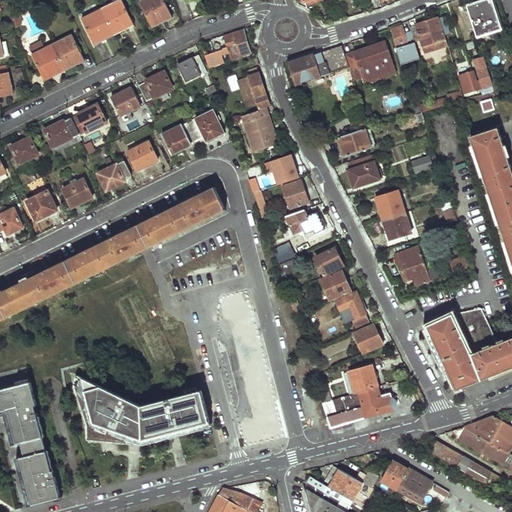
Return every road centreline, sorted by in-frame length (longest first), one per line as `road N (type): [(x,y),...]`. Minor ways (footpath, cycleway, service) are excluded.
road 1 (residential): [(0,265),(194,166),(218,163),(232,178),(303,454)]
road 2 (residential): [(445,417),(281,94),(279,47)]
road 3 (residential): [(0,126),(185,34),(249,14),(273,15)]
road 4 (residential): [(91,508),(277,460)]
road 5 (residential): [(303,454),(445,417)]
road 6 (residential): [(304,34),(332,34),(432,0)]
